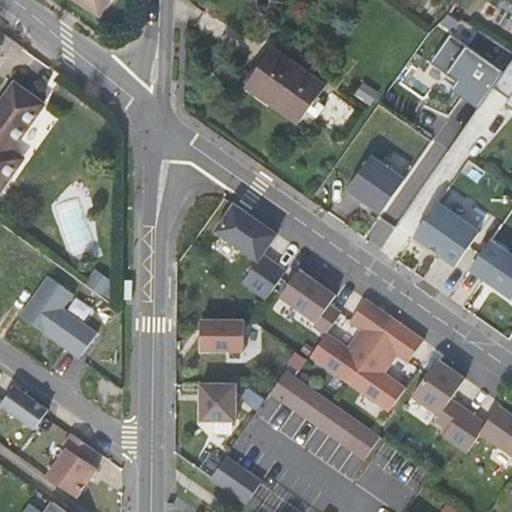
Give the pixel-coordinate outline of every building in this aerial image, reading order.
[(71,0),(99,20),(113,0),(71,0)] [(493,89),(505,73),(450,35),(430,64),(466,90),(461,98),(479,110),(493,89)] [(271,49),(245,87),(300,125),(308,112),(316,101),(326,87),(271,49)] [(511,110),(511,62),(505,73),(493,89),(509,100),(505,106),(511,110)] [(355,96),(370,105),(378,92),(363,83),(355,96)] [(12,151),(44,105),(15,85),(0,106),(0,185),(2,187),(23,159),(12,151)] [(316,101),(308,112),(317,118),(325,106),(316,101)] [(348,191),(381,214),(405,181),(371,157),(348,191)] [(438,204),(414,237),(456,267),(480,233),(438,204)] [(268,258),(283,238),(240,208),(221,235),(263,264),(248,286),(272,303),(292,274),(268,258)] [(511,256),(490,241),(470,270),(511,299),(511,256)] [(333,337),(347,316),(335,308),(342,299),(305,273),(286,300),(322,326),(319,329),(332,338),(333,337)] [(75,295),(50,277),(22,317),(81,359),(99,334),(65,310),(75,295)] [(332,338),(316,360),(356,388),(370,367),(401,323),(372,303),(356,326),(367,334),(354,352),(333,337),(332,338)] [(430,344),(401,323),(370,367),(356,388),(395,416),(411,392),(390,377),(403,359),(414,367),(430,344)] [(250,324),(206,324),(206,355),(249,355),(250,324)] [(312,363),(302,356),(295,366),(305,374),(312,363)] [(457,403),(472,382),(444,363),(419,400),(445,419),(441,424),(454,433),(469,411),(457,403)] [(292,375),(276,397),(288,405),(303,383),(292,375)] [(303,383),(288,405),(300,413),(315,392),(303,383)] [(5,404),(0,400),(0,413),(4,407),(38,432),(48,417),(51,413),(17,388),(5,404)] [(243,388),(207,388),(206,424),(242,425),(243,388)] [(327,400),(315,392),(300,413),(312,422),(327,400)] [(327,400),(312,422),(323,430),(339,408),(327,400)] [(339,408),(323,430),(335,438),(351,416),(341,409),(339,408)] [(492,428),(469,411),(454,433),(449,439),(474,456),(487,437),(511,454),(511,413),(505,409),(492,428)] [(351,416),(335,438),(347,447),(362,425),(351,416)] [(374,433),(362,425),(347,447),(359,455),(374,433)] [(374,433),(359,455),(371,463),(386,441),(380,437),(374,433)] [(74,436),(65,448),(70,451),(49,479),(79,500),(100,472),(88,463),(96,452),(74,436)] [(243,469),(232,460),(216,482),(228,490),(243,469)] [(223,468),(213,461),(206,471),(216,478),(223,468)] [(240,499),(255,477),(243,469),(228,490),(240,499)] [(240,499),(252,507),(267,486),(255,477),(240,499)] [(304,511),(267,486),(252,507),(259,511),(304,511)]
